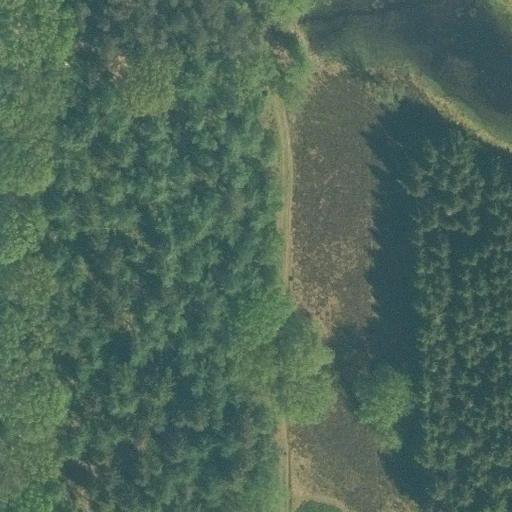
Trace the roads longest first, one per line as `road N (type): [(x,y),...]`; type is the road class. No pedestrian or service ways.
road 1 (track): [(280,511),(269,0)]
road 2 (track): [(27,511),(23,63)]
road 3 (track): [(0,55),(270,42)]
